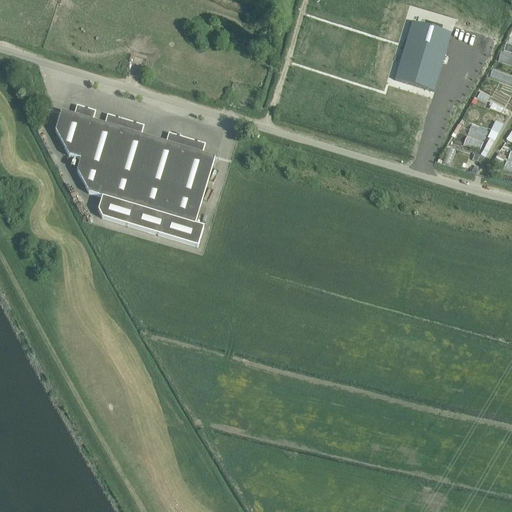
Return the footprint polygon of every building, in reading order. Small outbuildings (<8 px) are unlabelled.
[(448,33),(410,22),(393,82),(431,92),(448,33)] [(493,104),(490,110),(501,114),(503,110),(493,104)] [(69,157),(80,160),(92,122),(93,122),(96,112),(77,107),(74,116),(61,112),(55,132),(69,157)] [(89,194),(103,198),(126,121),(108,116),(105,125),(93,122),(92,122),(80,160),(81,160),(77,172),(89,194)] [(103,198),(98,212),(102,219),(127,227),(130,219),(133,208),(154,140),(141,136),(144,127),(126,121),(103,198)] [(154,140),(133,208),(130,219),(197,240),(199,228),(195,226),(215,159),(202,155),(205,145),(169,134),(166,144),(154,140)]
